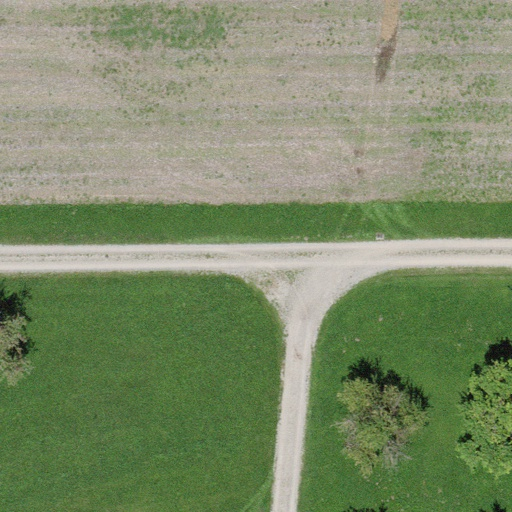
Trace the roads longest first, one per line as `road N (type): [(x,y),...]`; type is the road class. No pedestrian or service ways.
road 1 (track): [(0,260),(511,256)]
road 2 (track): [(283,511),(306,257)]
